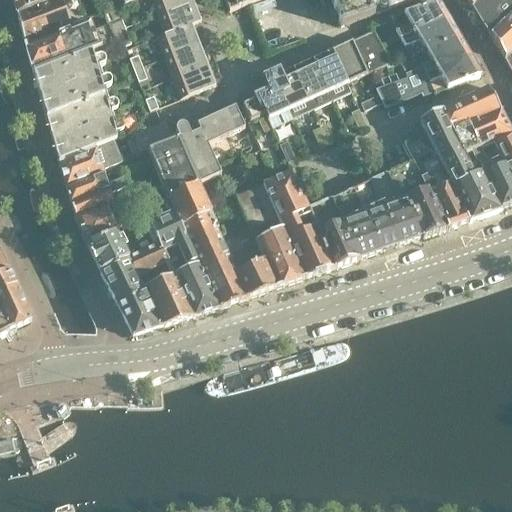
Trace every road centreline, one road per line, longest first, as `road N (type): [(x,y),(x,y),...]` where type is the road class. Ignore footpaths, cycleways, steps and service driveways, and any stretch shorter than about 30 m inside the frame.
road 1 (residential): [(511,244),(180,351),(124,360)]
road 2 (residential): [(124,360),(63,224),(0,8)]
road 3 (residential): [(339,36),(234,76),(208,0)]
road 4 (residential): [(0,232),(63,367)]
road 5 (residential): [(446,0),(511,108)]
